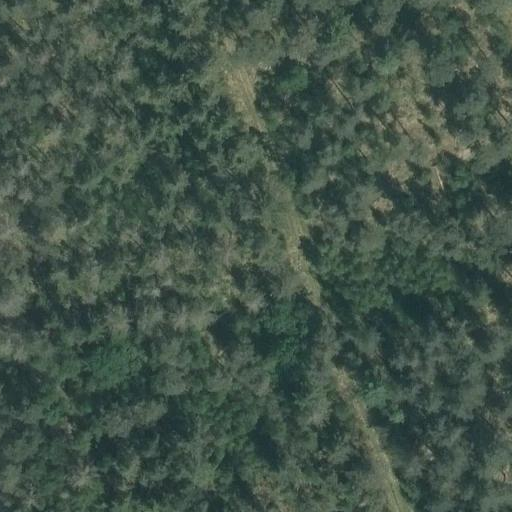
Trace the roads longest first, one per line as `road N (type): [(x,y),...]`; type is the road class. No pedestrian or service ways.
road 1 (track): [(316,295),(206,0)]
road 2 (track): [(316,295),(397,511)]
